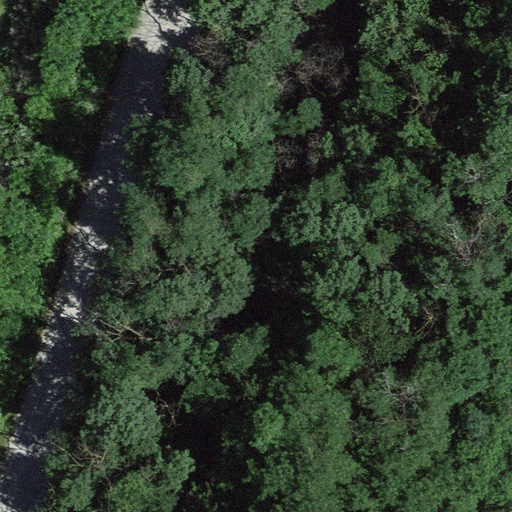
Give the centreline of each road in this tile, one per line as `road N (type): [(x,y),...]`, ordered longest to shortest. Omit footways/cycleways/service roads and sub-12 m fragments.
road 1 (track): [(178,0),(16,511)]
road 2 (track): [(334,511),(492,0)]
